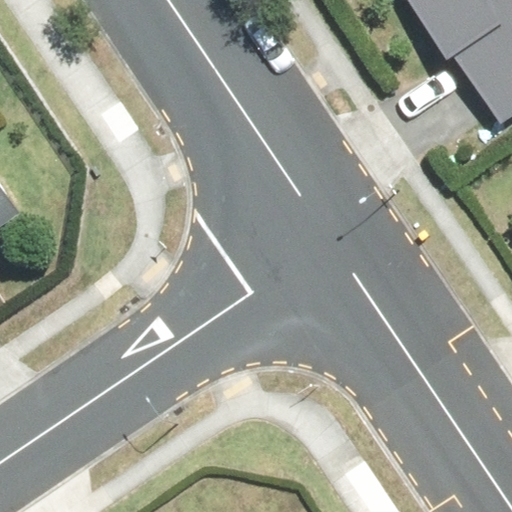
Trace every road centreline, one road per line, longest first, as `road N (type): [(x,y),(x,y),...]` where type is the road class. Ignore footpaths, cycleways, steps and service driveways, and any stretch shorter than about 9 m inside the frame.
road 1 (residential): [(327,241),(0,457)]
road 2 (tertiary): [(511,506),(327,241)]
road 3 (tertiary): [(327,241),(165,0)]
